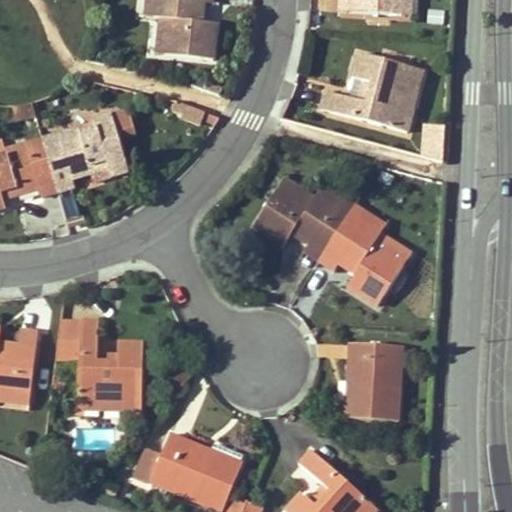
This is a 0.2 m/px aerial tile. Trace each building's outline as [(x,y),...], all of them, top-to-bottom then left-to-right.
[(145,0),(144,15),(153,16),(154,0),(145,0)] [(202,0),(154,0),(153,16),(160,18),(168,18),(165,54),(212,59),(216,24),(200,22),(202,3),(202,0)] [(343,0),(342,11),(404,14),(404,0),(343,0)] [(165,54),(168,18),(160,18),(158,54),(165,54)] [(419,37),(419,47),(433,48),(432,38),(419,37)] [(357,53),(350,77),(361,80),(369,82),(364,102),(356,99),(324,91),(320,109),(404,130),(410,109),(417,111),(426,72),(357,53)] [(369,82),(361,80),(356,99),(364,102),(369,82)] [(33,115),(30,104),(19,108),(22,119),(33,115)] [(111,116),(118,138),(133,133),(128,112),(111,116)] [(111,116),(95,121),(97,130),(81,135),(79,129),(44,140),(58,191),(74,186),(72,179),(91,173),(89,166),(107,161),(108,168),(111,177),(127,172),(118,138),(111,116)] [(422,124),(420,157),(444,158),(445,125),(422,124)] [(0,191),(16,187),(18,194),(38,187),(42,196),(58,191),(44,140),(6,150),(8,156),(0,157),(0,208),(4,207),(1,199),(0,193),(0,191)] [(107,161),(89,166),(91,173),(108,168),(107,161)] [(286,174),(278,187),(307,206),(316,193),(286,174)] [(321,185),(316,193),(349,213),(353,206),(321,185)] [(16,187),(0,191),(0,193),(1,199),(18,194),(16,187)] [(349,213),(316,193),(307,206),(278,187),(253,227),(283,245),(291,233),(308,243),(323,253),(349,213)] [(353,206),(349,213),(380,233),(385,226),(353,206)] [(323,253),(308,243),(304,250),(319,260),(323,253)] [(319,260),(334,269),(339,263),(323,253),(319,260)] [(55,351),(74,352),(75,366),(78,366),(79,323),(59,322),(55,351)] [(77,413),(101,414),(101,401),(141,402),(143,347),(118,346),(117,359),(117,367),(96,365),(96,358),(98,324),(79,323),(78,366),(77,413)] [(0,395),(28,398),(36,336),(19,333),(17,347),(0,345),(0,395)] [(347,344),(345,379),(353,380),(352,418),(397,421),(400,382),(392,382),(393,346),(347,344)] [(393,346),(392,382),(400,382),(402,347),(393,346)] [(54,365),(75,366),(74,352),(55,351),(54,365)] [(117,367),(117,359),(96,358),(96,365),(117,367)] [(344,418),(352,418),(353,380),(345,379),(344,418)] [(0,403),(27,406),(28,398),(0,395),(0,403)] [(141,402),(101,401),(101,414),(140,415),(141,402)] [(172,438),(155,481),(187,494),(186,502),(209,511),(220,511),(237,473),(202,458),(205,451),(172,438)] [(240,465),(205,451),(202,458),(237,473),(240,465)] [(310,451),(299,464),(324,487),(330,493),(315,509),(310,504),(300,496),(285,511),(374,511),(376,511),(310,451)] [(186,502),(187,494),(155,481),(152,488),(186,502)] [(113,500),(116,492),(100,486),(98,493),(113,500)] [(330,493),(324,487),(310,504),(315,509),(330,493)] [(243,511),(264,511),(265,509),(248,503),(243,511)]
